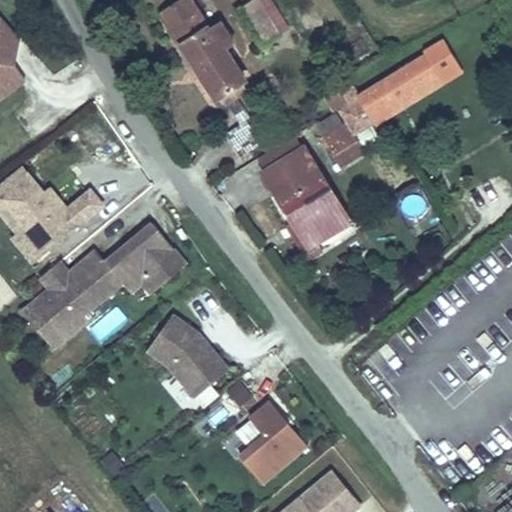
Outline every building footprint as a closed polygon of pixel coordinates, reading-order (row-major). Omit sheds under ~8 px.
[(176,0),(155,15),(169,35),(195,16),(183,0),(176,0)] [(240,13),(269,55),(284,45),(255,2),(240,13)] [(21,24),(1,3),(0,3),(0,83),(26,65),(15,50),(5,36),(19,26),(21,24)] [(195,16),(169,35),(221,110),(248,91),(222,53),(233,45),(218,23),(206,31),(195,16)] [(5,36),(15,50),(19,26),(5,36)] [(368,135),(361,124),(431,82),(438,92),(457,80),(436,46),(415,59),(420,66),(351,108),(341,93),(334,97),(341,108),(332,113),(335,118),(352,145),(368,135)] [(431,82),(361,124),(368,135),(438,92),(431,82)] [(334,97),(327,84),(313,92),(326,116),(332,113),(341,108),(334,97)] [(352,145),(335,118),(310,132),(338,177),(364,162),(352,145)] [(340,236),(284,149),(243,173),(275,222),(268,227),(297,271),(312,261),(309,256),(340,236)] [(32,264),(105,205),(91,187),(67,206),(51,186),(45,191),(24,165),(0,184),(0,214),(16,234),(11,238),(32,264)] [(189,249),(154,208),(108,247),(98,235),(72,257),(52,274),(37,287),(68,324),(90,305),(86,300),(125,267),(130,273),(145,260),(158,275),(189,249)] [(52,274),(72,257),(62,246),(43,262),(52,274)] [(158,275),(145,260),(130,273),(133,277),(145,267),(154,278),(158,275)] [(68,324),(37,287),(25,296),(56,333),(68,324)] [(100,338),(129,321),(120,306),(91,324),(100,338)] [(225,361),(196,326),(169,307),(144,342),(164,355),(192,389),(225,361)] [(227,388),(238,405),(252,397),(241,379),(227,388)] [(308,446),(270,400),(249,416),(264,433),(238,454),(262,483),(308,446)] [(354,511),(363,506),(333,470),(281,511),(354,511)]
